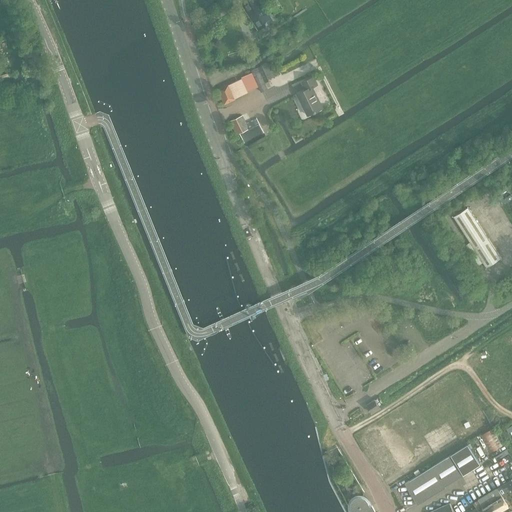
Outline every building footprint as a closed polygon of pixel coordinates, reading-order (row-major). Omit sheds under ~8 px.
[(242,5),(258,30),(273,20),(259,0),(247,0),(248,1),(242,5)] [(252,71),(252,73),(241,78),(242,79),(228,85),(218,90),(224,104),(235,100),(248,94),(247,91),(248,92),(259,87),(259,88),(261,92),(268,89),(265,83),(269,81),(268,80),(276,76),(273,69),(271,70),(267,62),(261,65),(262,66),(252,71)] [(297,94),(308,115),(323,108),(312,87),(317,84),(314,77),(302,83),(306,90),(297,94)] [(237,135),(239,133),(244,142),(264,133),(256,118),(246,123),(242,115),(233,120),(230,121),(237,135)] [(501,259),(468,208),(454,217),(487,268),(501,259)] [(253,319),(255,317),(249,303),(246,304),(244,311),(247,317),(253,319)] [(511,371),(496,381),(501,391),(508,387),(505,381),(511,377),(511,371)] [(367,405),(372,413),(380,408),(375,400),(367,405)] [(446,407),(449,413),(454,411),(457,418),(464,416),(458,402),(446,407)] [(444,404),(433,411),(440,422),(451,416),(444,404)] [(424,426),(431,421),(425,411),(417,416),(424,426)] [(409,418),(384,431),(389,440),(413,427),(409,418)] [(480,436),(489,453),(503,446),(494,429),(480,436)] [(409,448),(397,455),(383,432),(374,438),(376,442),(366,448),(384,478),(416,458),(409,448)] [(418,504),(464,475),(480,465),(467,445),(451,455),(405,484),(418,504)] [(509,507),(503,497),(508,494),(506,492),(511,488),(511,479),(501,486),(497,488),(497,489),(478,501),(483,509),(493,503),(498,511),(502,511),(505,509),(509,507)] [(375,511),(372,506),(369,506),(368,502),(366,500),(362,498),(359,497),(355,499),(352,501),(350,504),(350,508),(351,511),(375,511)] [(483,509),(478,501),(474,503),(477,508),(479,511),(498,511),(493,503),(483,509)] [(430,511),(453,511),(450,503),(430,511)]
